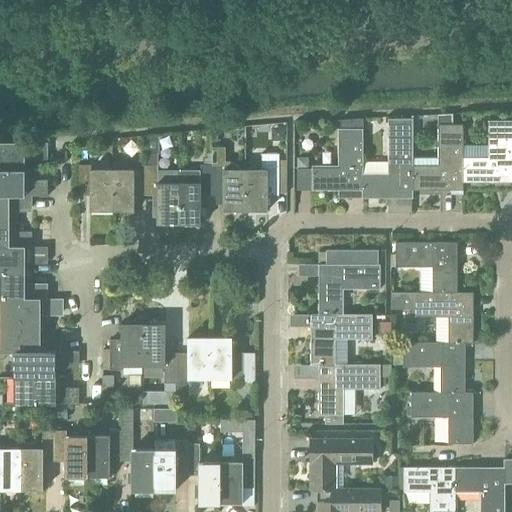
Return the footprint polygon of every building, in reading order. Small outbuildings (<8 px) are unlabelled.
[(413,158),(413,165),(412,165),(412,189),(463,189),(463,182),(462,182),(462,156),(463,156),(463,128),(453,128),(453,113),(438,114),(438,158),(413,158)] [(388,173),(363,174),(362,174),(362,189),(361,189),(361,197),(412,197),(412,189),(412,165),(413,165),(413,158),(412,136),(413,136),(413,118),(388,118),(388,136),(388,173)] [(487,156),(463,156),(462,156),(462,182),(463,182),(511,181),(511,119),(487,120),(487,156)] [(337,164),(312,164),(312,189),(361,189),(362,189),(362,174),(363,174),(363,128),(337,128),(337,164)] [(0,141),(0,168),(25,169),(25,154),(47,155),(47,143),(25,143),(25,142),(0,141)] [(262,169),(244,169),(245,209),(266,209),(266,194),(278,194),(278,190),(287,190),(287,163),(279,163),(279,154),(262,153),(262,169)] [(297,168),(308,168),(308,157),(297,157),(297,168)] [(133,169),(112,169),(112,210),(134,210),(134,194),(145,194),(145,165),(133,164),(133,169)] [(199,181),(177,181),(178,223),(200,224),(200,194),(211,194),(211,164),(199,164),(199,181)] [(223,164),(211,164),(211,194),(223,194),(223,209),(245,209),(244,169),(223,169),(223,164)] [(90,165),(79,165),(79,195),(91,195),(91,209),(112,210),(112,169),(90,169),(90,165)] [(157,165),(145,165),(145,194),(156,194),(156,223),(178,223),(177,181),(157,181),(157,165)] [(0,168),(0,194),(32,195),(32,196),(48,196),(48,183),(25,183),(25,169),(0,168)] [(32,207),(32,196),(32,195),(0,194),(0,220),(9,221),(9,207),(32,207)] [(0,246),(31,247),(31,246),(32,236),(9,236),(9,221),(0,220),(0,246)] [(457,292),(457,291),(457,241),(396,241),(396,266),(432,266),(432,291),(457,292)] [(0,273),(25,273),(25,259),(47,259),(47,246),(31,246),(31,247),(0,246),(0,273)] [(379,264),(378,254),(378,249),(327,250),(327,251),(327,254),(327,263),(318,263),(318,264),(299,264),(299,276),(318,276),(318,313),(318,314),(343,314),(343,313),(343,288),(379,288),(380,264),(379,264)] [(318,251),(318,263),(327,263),(327,254),(327,251),(318,251)] [(0,298),(47,299),(47,287),(25,287),(25,273),(0,273),(0,298)] [(435,317),(436,341),(448,341),(448,342),(464,343),(472,343),(472,292),(457,291),(457,292),(432,291),(392,291),(392,309),(411,309),(411,317),(435,317)] [(63,299),(47,299),(0,298),(0,324),(41,325),(41,311),(63,311),(63,299)] [(310,365),(318,365),(318,364),(335,363),(335,338),(371,338),(372,313),(343,313),(343,314),(318,314),(318,313),(310,313),(310,365)] [(382,322),(381,332),(390,333),(391,323),(382,322)] [(41,339),(41,325),(0,324),(0,351),(14,352),(14,351),(63,351),(63,350),(63,339),(41,339)] [(122,364),(143,364),(143,324),(121,324),(121,339),(110,339),(110,369),(122,369),(122,364)] [(166,324),(143,324),(143,364),(165,364),(165,382),(177,382),(177,352),(166,352),(166,324)] [(188,352),(177,352),(177,382),(187,382),(187,378),(210,378),(210,336),(188,336),(188,352)] [(231,336),(210,336),(210,378),(231,378),(231,382),(243,382),(243,352),(231,352),(231,336)] [(393,341),(393,352),(403,352),(403,341),(393,341)] [(464,391),(464,343),(448,342),(448,341),(436,341),(403,341),(403,352),(403,366),(439,366),(439,391),(439,392),(464,392),(464,391)] [(78,351),(63,350),(63,351),(14,351),(14,352),(14,378),(56,378),(56,363),(78,363),(78,351)] [(379,363),(335,363),(318,364),(318,365),(318,414),(324,414),(324,423),(343,423),(343,388),(379,388),(379,363)] [(114,375),(103,375),(103,388),(114,388),(114,375)] [(56,391),(56,378),(14,378),(14,404),(55,405),(55,404),(78,404),(78,391),(56,391)] [(175,382),(165,382),(165,391),(165,403),(175,403),(175,382)] [(472,392),(464,391),(464,392),(439,392),(439,391),(411,391),(411,417),(448,417),(448,443),(472,443),(472,392)] [(239,405),(239,415),(247,415),(247,405),(239,405)] [(58,418),(68,418),(67,407),(58,407),(58,418)] [(165,421),(176,421),(176,409),(165,408),(165,421)] [(243,420),(243,431),(243,458),(254,458),(254,454),(255,423),(255,420),(243,420)] [(43,448),(21,448),(21,490),(42,490),(42,461),(54,461),(54,431),(43,431),(43,448)] [(66,431),(54,431),(54,461),(65,461),(65,476),(88,476),(88,435),(66,435),(66,431)] [(109,435),(88,435),(88,476),(108,476),(108,461),(121,461),(121,431),(109,431),(109,435)] [(132,431),(121,431),(121,461),(132,461),(132,489),(154,489),(154,448),(132,448),(132,431)] [(335,489),(335,488),(335,463),(372,463),(372,439),(310,439),(310,489),(317,489),(335,489)] [(154,448),(154,489),(175,489),(175,474),(187,474),(187,444),(187,440),(154,440),(154,448)] [(199,444),(187,444),(187,474),(198,474),(198,502),(220,502),(220,462),(199,462),(199,444)] [(0,489),(21,490),(21,448),(0,448),(0,489)] [(243,462),(220,462),(220,502),(243,502),(243,487),(254,487),(254,458),(243,458),(243,462)] [(511,459),(502,459),(502,467),(503,467),(503,483),(504,483),(511,482),(511,459)] [(454,511),(455,491),(454,491),(454,467),(404,467),(403,491),(429,491),(429,511),(454,511)] [(502,467),(454,467),(454,491),(455,491),(480,491),(479,511),(503,511),(504,483),(503,483),(503,467),(502,467)] [(399,488),(399,477),(387,477),(387,487),(399,488)] [(317,511),(379,511),(380,488),(335,488),(335,489),(317,489),(317,511)] [(399,511),(400,500),(390,500),(389,511),(399,511)]
